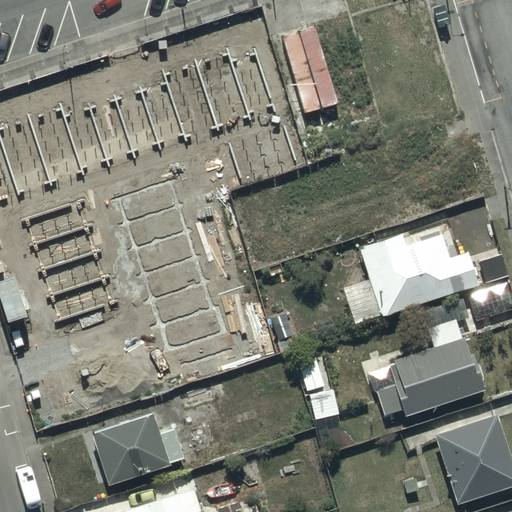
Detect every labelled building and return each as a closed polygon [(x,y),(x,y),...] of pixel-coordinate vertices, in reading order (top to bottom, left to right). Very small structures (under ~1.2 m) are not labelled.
[(294,32),(279,37),(303,112),(320,106),(294,32)] [(353,325),(472,287),(460,252),(454,254),(445,224),(398,239),(397,234),(357,247),(367,280),(341,289),(353,325)] [(294,259),(272,264),(277,284),(299,279),(294,259)] [(466,341),(393,364),(400,387),(380,394),(387,417),(404,411),(407,421),(491,394),(482,365),(474,367),(466,341)] [(226,369),(173,384),(182,414),(235,399),(226,369)] [(334,389),(307,397),(314,419),(340,411),(334,389)] [(511,479),(511,459),(496,410),(430,432),(452,499),(511,479)] [(151,418),(90,439),(108,489),(182,463),(171,431),(157,436),(151,418)] [(176,495),(121,511),(198,511),(197,507),(182,511),(176,495)] [(254,511),(249,496),(211,508),(212,511),(254,511)]
